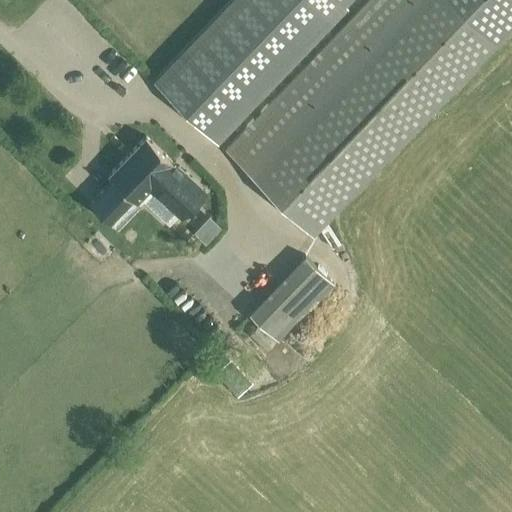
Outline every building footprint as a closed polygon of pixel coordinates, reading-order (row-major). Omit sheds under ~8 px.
[(158,77),(155,80),(216,139),(348,0),(231,0),(160,75),(158,77)] [(498,40),(456,0),(367,0),(226,149),(314,232),(498,40)] [(511,24),(511,0),(456,0),(498,40),(511,24)] [(111,178),(89,201),(110,222),(132,199),(139,205),(144,201),(169,225),(180,212),(182,214),(205,190),(175,162),(146,135),(127,155),(108,175),(111,178)] [(239,280),(256,297),(287,266),(270,249),(239,280)] [(251,312),(280,340),(335,282),(306,254),(251,312)]
